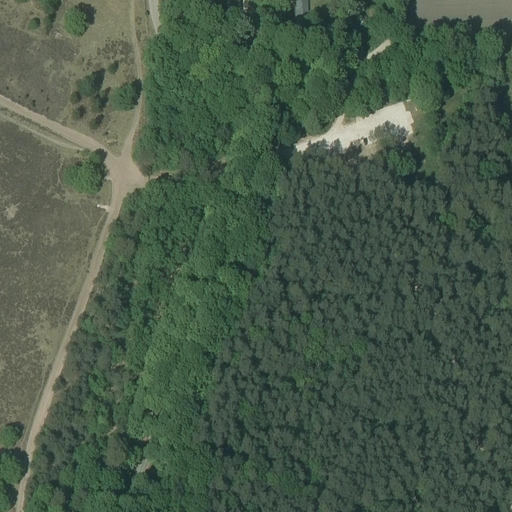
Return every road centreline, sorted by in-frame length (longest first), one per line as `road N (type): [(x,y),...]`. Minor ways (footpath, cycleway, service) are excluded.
road 1 (unclassified): [(122,511),(253,172),(174,59),(152,0)]
road 2 (track): [(511,511),(465,420),(444,353),(360,200),(327,168),(279,155)]
road 3 (track): [(19,511),(47,394),(107,234),(121,167)]
road 4 (track): [(322,136),(354,81),(361,0)]
road 5 (track): [(0,101),(121,167)]
road 6 (track): [(121,167),(161,180),(251,165)]
